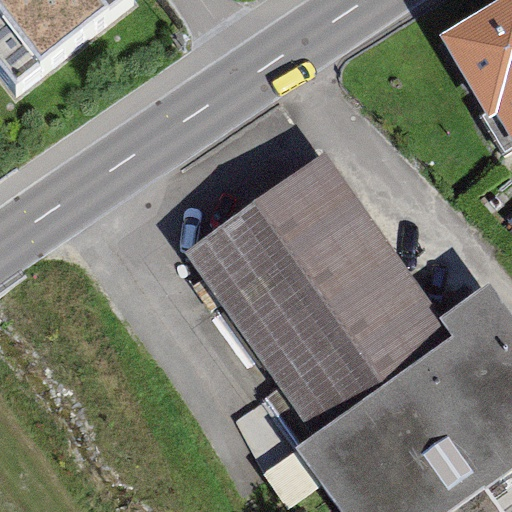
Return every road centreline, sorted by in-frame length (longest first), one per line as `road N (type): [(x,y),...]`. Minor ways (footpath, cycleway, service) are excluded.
road 1 (secondary): [(263,71),(0,257)]
road 2 (secondary): [(368,0),(263,71)]
